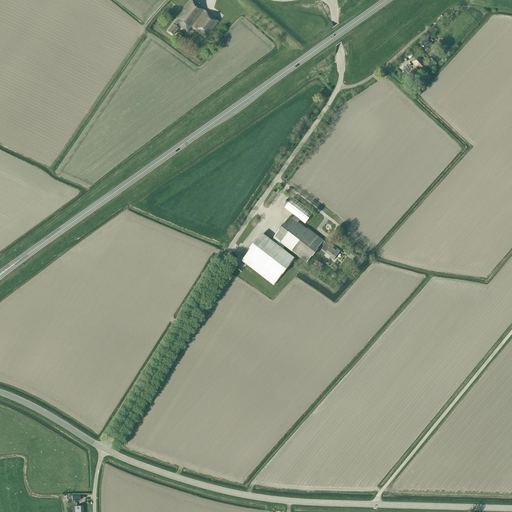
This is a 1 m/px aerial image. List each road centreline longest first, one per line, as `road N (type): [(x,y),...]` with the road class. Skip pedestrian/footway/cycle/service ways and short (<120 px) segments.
road 1 (unclassified): [(105,449),(333,98),(340,64),(331,0)]
road 2 (trunk): [(0,274),(385,0)]
road 3 (secondary): [(374,505),(257,498),(105,449)]
road 4 (unclassified): [(374,505),(511,333)]
road 5 (secondary): [(511,508),(374,505)]
